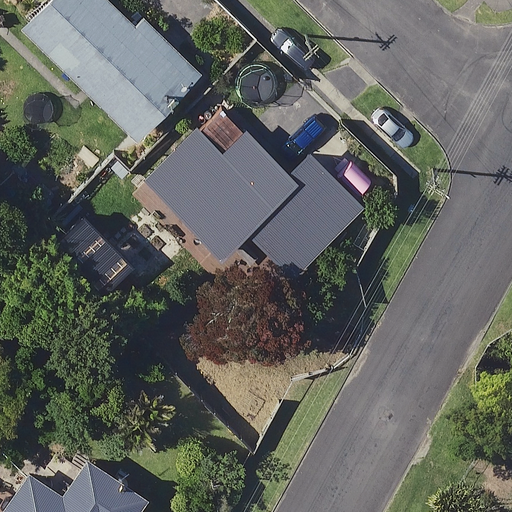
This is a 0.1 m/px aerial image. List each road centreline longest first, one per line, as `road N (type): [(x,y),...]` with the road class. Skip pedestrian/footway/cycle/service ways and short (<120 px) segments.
road 1 (residential): [(511,170),(332,511)]
road 2 (residential): [(350,0),(428,78),(511,131)]
